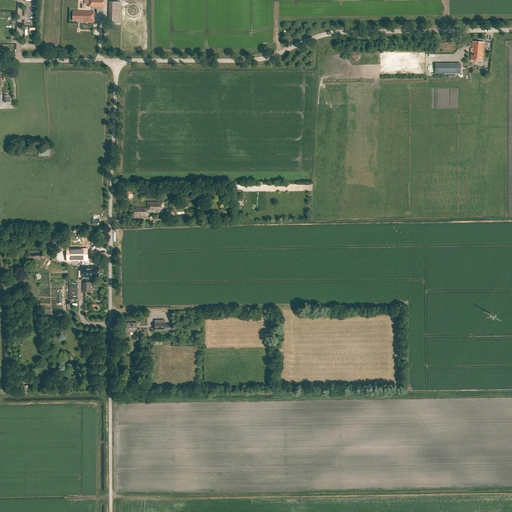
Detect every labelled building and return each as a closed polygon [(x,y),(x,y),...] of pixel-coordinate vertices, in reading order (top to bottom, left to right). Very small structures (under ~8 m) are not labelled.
[(109,24),(120,24),(121,3),(110,2),(109,24)] [(94,12),(73,11),(72,21),(79,21),(79,23),(93,23),(94,12)] [(484,62),(485,44),(475,43),(475,45),(473,45),(472,61),(484,62)] [(435,64),(435,73),(435,74),(451,74),(460,74),(460,64),(453,64),(435,64)] [(163,212),(163,203),(147,203),(147,209),(135,209),(135,211),(134,211),(134,219),(139,219),(139,217),(141,217),(142,217),(147,217),(147,212),(154,212),(154,211),(157,211),(157,212),(163,212)] [(70,265),(70,262),(71,262),(72,266),(82,266),(82,262),(86,261),(86,248),(66,249),(66,262),(67,262),(67,265),(70,265)] [(91,279),(99,279),(99,269),(97,269),(97,266),(92,266),(92,267),(82,267),(83,281),(91,281),(91,279)] [(70,301),(79,300),(78,289),(70,289),(70,301)] [(155,320),(155,331),(172,331),(172,324),(165,325),(165,320),(155,320)] [(130,332),(134,332),(134,340),(142,340),(142,332),(138,332),(138,324),(128,324),(128,326),(125,326),(125,334),(130,334),(130,332)]
